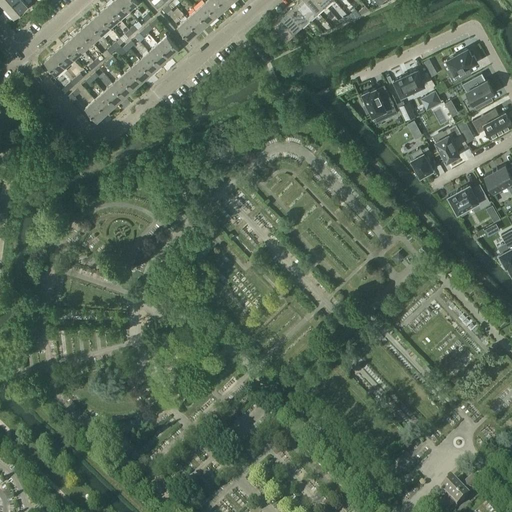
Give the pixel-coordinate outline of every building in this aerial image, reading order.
[(14,17),(28,5),(23,0),(15,0),(6,8),(14,17)] [(128,10),(119,0),(112,0),(107,4),(119,18),(128,10)] [(138,2),(136,0),(119,0),(128,10),(138,2)] [(225,7),(218,0),(206,0),(204,2),(216,15),(225,7)] [(316,10),(307,0),(296,0),(295,1),(309,17),(316,10)] [(324,3),(320,0),(307,0),(316,10),(324,3)] [(309,17),(295,1),(288,8),(301,23),(309,17)] [(216,15),(204,2),(195,10),(207,23),(216,15)] [(119,18),(107,4),(98,12),(110,26),(119,18)] [(166,13),(171,8),(168,4),(163,9),(166,13)] [(365,5),(358,11),(361,14),(369,10),(365,5)] [(301,23),(288,8),(280,14),(294,30),(301,23)] [(207,23),(195,10),(186,18),(198,31),(207,23)] [(110,26),(98,12),(89,20),(101,34),(110,26)] [(146,21),(151,17),(148,13),(142,17),(146,21)] [(294,30),(280,14),(272,21),(286,37),(294,30)] [(348,14),(338,19),(342,23),(351,18),(348,14)] [(198,31),(186,18),(177,26),(189,39),(198,31)] [(101,34),(89,20),(80,28),(92,42),(101,34)] [(134,25),(129,29),(133,33),(137,29),(142,25),(138,21),(134,25)] [(148,32),(153,28),(149,24),(144,28),(148,32)] [(92,42),(80,28),(71,36),(83,50),(92,42)] [(143,36),(148,32),(144,28),(139,32),(143,36)] [(128,37),(133,33),(129,29),(124,33),(128,37)] [(179,48),(167,35),(158,43),(169,56),(179,48)] [(83,50),(71,36),(62,44),(74,58),(83,50)] [(130,48),(135,43),(131,39),(126,44),(130,48)] [(114,49),(119,45),(116,41),(111,45),(114,49)] [(169,56),(158,43),(148,51),(160,64),(169,56)] [(74,58),(62,44),(53,52),(65,65),(74,58)] [(125,52),(130,48),(126,44),(121,48),(125,52)] [(110,53),(114,49),(111,45),(106,49),(110,53)] [(461,70),(465,68),(464,67),(477,60),(473,53),(471,54),(467,47),(446,59),(451,68),(447,70),(454,82),(465,76),(461,70)] [(160,64),(148,51),(139,59),(151,72),(160,64)] [(65,65),(53,52),(44,60),(56,74),(65,65)] [(112,64),(116,59),(113,55),(108,60),(112,64)] [(97,65),(101,60),(98,57),(93,61),(97,65)] [(151,72),(139,59),(130,67),(142,80),(151,72)] [(107,68),(112,64),(108,60),(103,64),(107,68)] [(92,69),(97,65),(93,61),(88,65),(92,69)] [(142,80),(130,67),(121,75),(133,88),(142,80)] [(402,75),(393,79),(401,95),(424,84),(417,68),(408,72),(402,75)] [(94,80),(99,75),(95,71),(90,75),(94,80)] [(78,80),(83,76),(80,72),(75,77),(78,80)] [(89,84),(94,80),(90,75),(85,80),(89,84)] [(133,88),(121,75),(112,83),(124,96),(133,88)] [(74,85),(78,80),(75,77),(70,81),(74,85)] [(466,90),(476,109),(487,103),(484,97),(494,91),(487,78),(466,90)] [(124,96),(112,83),(103,91),(115,104),(124,96)] [(75,96),(80,91),(77,87),(72,92),(75,96)] [(369,89),(362,92),(367,103),(363,105),(366,112),(370,111),(372,115),(379,112),(383,119),(397,112),(386,88),(378,92),(376,87),(369,90),(369,89)] [(115,104),(103,91),(94,98),(106,112),(115,104)] [(106,112),(94,98),(85,107),(97,120),(106,112)] [(31,113),(22,103),(17,107),(26,117),(31,113)] [(405,104),(399,107),(405,119),(415,115),(412,109),(408,111),(405,104)] [(26,117),(17,107),(13,111),(22,121),(26,117)] [(478,132),(486,127),(491,135),(496,132),(498,134),(507,129),(506,127),(511,123),(505,111),(493,117),(489,110),(472,120),(478,132)] [(22,121),(13,111),(9,115),(17,125),(22,121)] [(17,125),(9,115),(4,119),(13,129),(17,125)] [(13,129),(4,119),(0,122),(0,123),(8,133),(13,129)] [(465,141),(455,122),(442,129),(444,133),(434,139),(445,159),(459,152),(455,146),(465,141)] [(8,133),(0,123),(0,131),(4,137),(8,133)] [(421,146),(408,153),(420,175),(422,174),(423,175),(431,171),(430,170),(433,168),(425,154),(431,151),(427,145),(422,148),(421,146)] [(505,163),(484,175),(493,191),(507,183),(511,192),(511,166),(508,168),(505,163)] [(469,183),(448,195),(457,212),(478,200),(481,206),(489,201),(480,185),(472,189),(469,183)] [(511,229),(511,228),(501,234),(508,248),(499,253),(500,254),(497,255),(503,265),(505,264),(506,265),(507,265),(511,273),(511,272),(511,229)] [(467,495),(478,485),(471,478),(461,488),(453,480),(442,491),(448,497),(440,505),(446,511),(454,504),(457,507),(468,497),(467,495)]
